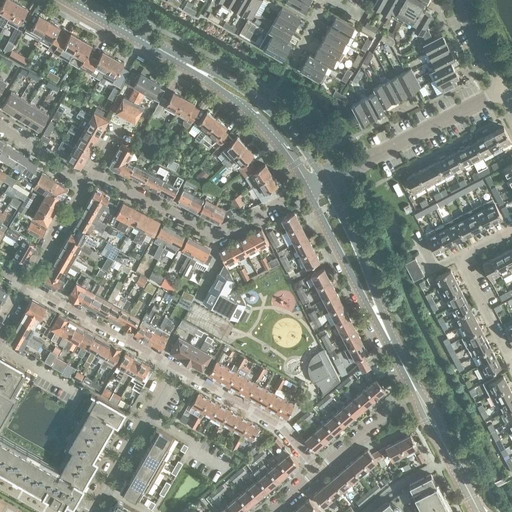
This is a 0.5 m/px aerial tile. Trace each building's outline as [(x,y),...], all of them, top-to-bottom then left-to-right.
[(0,17),(0,25),(3,27),(6,21),(18,2),(13,0),(4,0),(0,8),(0,10),(3,12),(0,17)] [(234,0),(231,6),(239,10),(244,0),(234,0)] [(255,0),(244,0),(239,10),(247,15),(254,3),(255,0)] [(303,12),(304,12),(308,4),(300,0),(285,0),(285,2),(303,12)] [(381,10),(386,0),(375,0),(373,6),(381,10)] [(386,0),(381,10),(389,15),(391,11),(391,10),(396,0),(386,0)] [(404,18),(414,0),(396,0),(391,10),(391,11),(404,18)] [(417,25),(425,11),(420,8),(424,1),(421,0),(414,0),(404,18),(417,25)] [(6,21),(16,27),(17,27),(28,8),(18,2),(6,21)] [(247,15),(249,16),(253,9),(256,11),(259,6),(254,3),(247,15)] [(301,17),(282,7),(277,15),(296,26),(301,17)] [(427,27),(433,15),(425,11),(417,25),(414,29),(423,34),(424,37),(430,34),(427,27)] [(39,39),(50,20),(39,14),(33,24),(30,22),(25,31),(39,39)] [(291,34),(296,26),(277,15),(273,23),(291,34)] [(354,28),(351,26),(335,17),(330,26),(349,36),(354,28)] [(61,27),(50,20),(39,39),(49,45),(48,48),(53,51),(61,38),(56,35),(61,27)] [(364,26),(375,32),(378,27),(367,21),(364,26)] [(273,23),(268,31),(269,32),(272,34),(273,33),(287,41),(291,34),(273,23)] [(349,36),(330,26),(326,34),(345,44),(349,36)] [(15,44),(22,30),(17,27),(16,27),(8,40),(15,44)] [(269,32),(265,40),(268,41),(287,51),(291,43),(287,41),(273,33),(272,34),(269,32)] [(63,47),(69,50),(66,56),(67,56),(64,61),(67,63),(68,62),(68,61),(81,38),(71,33),(63,47)] [(345,44),(326,34),(322,41),(340,52),(341,51),(345,44)] [(430,34),(424,37),(427,42),(423,44),(427,52),(446,42),(442,34),(433,39),(430,34)] [(68,62),(84,71),(92,57),(87,54),(92,45),(81,38),(68,61),(68,62)] [(363,44),(368,47),(371,40),(367,38),(363,44)] [(282,60),(287,51),(268,41),(265,40),(260,47),(282,60)] [(322,41),(317,49),(336,59),(340,61),(344,53),(341,51),(340,52),(322,41)] [(446,42),(427,52),(431,60),(451,50),(446,42)] [(317,49),(313,56),(327,65),(331,67),(336,59),(317,49)] [(103,50),(97,60),(92,57),(84,71),(100,79),(100,80),(114,57),(103,50)] [(451,50),(431,60),(435,68),(455,59),(451,50)] [(354,60),(359,62),(362,56),(358,53),(354,60)] [(21,54),(16,62),(24,66),(28,58),(21,54)] [(309,54),(305,62),(323,72),(327,65),(313,56),(309,54)] [(124,62),(114,57),(100,80),(100,79),(99,81),(103,83),(106,78),(112,82),(115,77),(120,80),(127,69),(122,66),(124,62)] [(435,79),(454,69),(450,61),(455,59),(435,68),(430,70),(435,79)] [(300,70),(318,81),(323,83),(327,75),(323,72),(305,62),(300,70)] [(437,95),(457,85),(454,80),(458,77),(454,69),(435,79),(440,89),(435,92),(437,95)] [(58,79),(60,75),(50,70),(47,74),(58,79)] [(68,73),(64,70),(57,83),(61,85),(68,73)] [(405,71),(412,83),(417,81),(415,76),(411,78),(407,70),(405,71)] [(397,75),(406,94),(415,90),(412,83),(405,71),(397,75)] [(152,97),(158,101),(165,89),(159,86),(160,83),(141,72),(139,75),(137,74),(134,80),(136,81),(134,84),(153,95),(152,97)] [(406,94),(397,75),(389,80),(398,99),(406,94)] [(398,99),(389,80),(381,84),(390,103),(398,99)] [(412,83),(415,90),(420,87),(417,81),(412,83)] [(390,103),(381,84),(372,88),(375,93),(375,92),(382,107),(383,106),(390,103)] [(114,99),(120,89),(114,85),(108,96),(114,99)] [(114,100),(110,108),(117,111),(117,114),(120,115),(122,114),(128,118),(129,120),(132,121),(134,121),(135,121),(143,106),(138,103),(144,92),(135,87),(129,98),(124,96),(120,103),(114,100)] [(175,113),(176,111),(176,112),(184,97),(174,91),(168,101),(161,97),(152,113),(159,117),(164,108),(175,113)] [(12,113),(21,98),(11,92),(2,107),(12,113)] [(367,97),(377,115),(386,111),(383,106),(382,107),(375,92),(375,93),(367,97)] [(176,112),(187,118),(185,121),(185,122),(185,124),(186,126),(188,127),(199,111),(193,108),(195,104),(184,97),(176,112)] [(377,115),(367,97),(359,101),(369,120),(377,115)] [(21,98),(12,113),(21,119),(30,103),(21,98)] [(369,120),(359,101),(351,105),(351,106),(350,107),(350,108),(351,111),(353,112),(354,111),(360,124),(369,120)] [(30,103),(21,119),(30,124),(40,109),(30,103)] [(60,105),(57,111),(62,114),(65,108),(60,105)] [(49,115),(40,109),(30,124),(40,130),(49,115)] [(109,119),(102,115),(95,111),(92,116),(81,109),(79,113),(104,127),(109,119)] [(59,119),(62,114),(57,111),(54,116),(59,119)] [(192,128),(198,133),(199,134),(195,139),(199,142),(217,119),(207,112),(197,124),(195,123),(192,128)] [(99,135),(104,127),(79,113),(77,116),(82,119),(80,124),(99,135)] [(217,148),(221,143),(220,143),(228,134),(228,135),(228,134),(224,130),(226,127),(217,119),(199,142),(202,144),(206,139),(217,148)] [(51,120),(48,127),(53,130),(56,123),(51,120)] [(72,125),(70,129),(95,143),(99,135),(80,124),(77,128),(72,125)] [(49,136),(53,130),(48,127),(44,133),(49,136)] [(493,132),(500,147),(511,142),(503,127),(493,132)] [(68,132),(73,135),(71,140),(76,143),(90,151),(95,143),(70,129),(68,132)] [(500,147),(493,132),(483,137),(491,152),(500,147)] [(221,161),(225,165),(246,145),(237,136),(233,140),(228,135),(228,134),(220,143),(221,143),(225,147),(220,151),(225,157),(221,161)] [(41,139),(48,144),(51,140),(43,136),(41,139)] [(491,152),(483,137),(473,142),(481,157),(491,152)] [(85,159),(90,151),(76,143),(74,148),(63,141),(61,145),(85,159)] [(0,156),(5,160),(13,148),(4,142),(0,149),(0,156)] [(481,157),(473,142),(464,147),(472,162),(481,157)] [(110,167),(127,176),(134,163),(128,160),(133,150),(121,143),(109,164),(110,167)] [(81,167),(85,159),(61,145),(58,148),(70,155),(67,159),(81,167)] [(237,159),(241,164),(238,167),(242,173),(254,164),(250,157),(254,154),(246,145),(225,165),(227,167),(231,163),(232,164),(237,159)] [(459,148),(459,150),(454,152),(462,167),(472,162),(464,147),(463,148),(462,146),(459,148)] [(164,159),(169,151),(164,147),(159,156),(164,159)] [(13,148),(5,160),(13,165),(21,153),(13,148)] [(462,167),(454,152),(445,157),(453,172),(462,167)] [(21,153),(13,165),(22,170),(30,158),(21,153)] [(453,172),(445,157),(435,162),(443,177),(453,172)] [(19,173),(25,177),(33,182),(40,171),(36,168),(39,163),(30,158),(22,170),(19,173)] [(496,162),(498,166),(505,163),(503,158),(496,162)] [(443,177),(435,162),(426,167),(433,182),(443,177)] [(511,162),(502,168),(508,178),(511,175),(511,162)] [(127,176),(143,184),(149,171),(134,163),(127,176)] [(265,164),(257,169),(254,164),(242,173),(245,177),(251,187),(253,185),(258,182),(260,181),(271,174),(265,164)] [(157,171),(161,173),(165,175),(168,170),(159,166),(157,171)] [(477,172),(479,176),(490,171),(487,166),(477,172)] [(433,182),(426,167),(416,172),(424,187),(433,182)] [(208,175),(202,169),(195,176),(201,182),(208,175)] [(143,184),(157,191),(164,179),(149,171),(143,184)] [(424,187),(416,172),(406,177),(414,192),(424,187)] [(44,191),(52,178),(42,173),(34,186),(43,192),(44,191)] [(4,181),(9,184),(13,186),(16,179),(8,174),(4,181)] [(279,185),(271,174),(260,181),(258,182),(265,194),(279,185)] [(172,199),(178,186),(183,178),(178,175),(173,184),(164,179),(157,191),(172,199)] [(458,182),(460,186),(467,183),(464,178),(458,182)] [(472,184),(474,188),(484,183),(482,178),(478,180),(472,184)] [(55,181),(50,189),(64,197),(68,190),(67,188),(55,181)] [(460,186),(458,182),(448,186),(451,191),(460,186)] [(14,194),(17,188),(13,186),(9,184),(6,188),(14,194)] [(107,200),(111,194),(99,188),(95,189),(91,197),(114,210),(116,206),(107,200)] [(438,192),(441,197),(448,193),(445,188),(438,192)] [(14,194),(15,195),(24,200),(27,195),(28,194),(21,190),(21,191),(17,189),(14,194)] [(50,189),(45,198),(58,206),(64,197),(50,189)] [(177,202),(187,207),(194,194),(184,189),(177,202)] [(204,199),(194,194),(187,207),(197,212),(204,199)] [(14,195),(9,202),(17,207),(21,199),(14,195)] [(33,198),(32,198),(27,195),(24,200),(22,203),(28,206),(33,198)] [(236,209),(243,205),(239,198),(237,195),(230,199),(236,209)] [(100,213),(103,208),(112,214),(114,210),(91,197),(86,205),(100,213)] [(45,198),(40,207),(53,215),(58,206),(45,198)] [(433,204),(435,208),(446,203),(443,198),(433,204)] [(502,218),(494,203),(492,198),(482,204),(492,223),(502,218)] [(199,213),(209,218),(216,205),(206,200),(199,213)] [(117,216),(121,218),(116,227),(120,230),(133,206),(124,201),(117,216)] [(28,206),(22,203),(18,210),(24,214),(28,206)] [(408,204),(403,207),(406,213),(411,211),(408,204)] [(492,223),(482,204),(472,209),(482,228),(492,223)] [(97,218),(100,213),(86,205),(81,214),(104,227),(106,224),(97,218)] [(209,218),(219,224),(220,222),(222,222),(235,216),(230,208),(225,210),(216,205),(209,218)] [(129,222),(135,225),(142,211),(133,206),(120,230),(124,232),(129,222)] [(48,224),(53,215),(40,207),(34,216),(48,224)] [(426,212),(424,208),(414,214),(416,218),(426,212)] [(462,214),(472,233),(482,228),(472,209),(462,214)] [(22,225),(41,236),(46,228),(32,220),(32,221),(27,218),(27,217),(18,211),(9,226),(10,226),(19,230),(22,225)] [(151,215),(142,211),(135,225),(132,230),(136,233),(133,240),(137,242),(151,215)] [(283,218),(289,231),(302,224),(295,212),(283,218)] [(81,214),(76,223),(89,231),(92,226),(102,232),(104,228),(104,227),(81,214)] [(453,219),(463,238),(472,233),(462,214),(453,219)] [(154,235),(161,220),(151,215),(137,242),(141,244),(147,231),(154,235)] [(443,224),(453,243),(463,238),(453,219),(443,224)] [(156,237),(154,242),(159,244),(153,256),(158,258),(161,254),(175,227),(164,222),(156,237)] [(89,231),(76,223),(70,234),(92,247),(97,240),(88,234),(89,231)] [(289,231),(295,243),(308,236),(302,224),(289,231)] [(434,229),(444,248),(453,243),(443,224),(434,229)] [(26,262),(36,244),(25,238),(26,236),(18,231),(19,230),(10,226),(5,235),(15,241),(15,242),(14,244),(15,246),(16,248),(19,249),(15,256),(26,262)] [(108,232),(114,235),(117,230),(110,227),(108,232)] [(178,248),(186,233),(175,227),(161,254),(164,256),(170,244),(178,248)] [(263,229),(252,234),(260,249),(270,243),(263,229)] [(266,232),(271,240),(276,237),(272,229),(266,232)] [(434,253),(435,253),(444,248),(434,229),(424,233),(434,253)] [(63,244),(77,252),(80,247),(85,249),(90,252),(92,247),(70,234),(69,235),(63,244)] [(249,254),(260,249),(252,234),(242,240),(249,254)] [(180,271),(184,273),(187,267),(201,241),(190,235),(182,250),(189,254),(180,271)] [(308,236),(295,243),(299,250),(295,252),(297,257),(302,255),(314,248),(308,236)] [(271,240),(274,246),(279,244),(276,237),(271,240)] [(242,240),(231,245),(239,260),(249,254),(242,240)] [(211,246),(201,241),(187,267),(184,273),(185,274),(189,272),(194,262),(195,263),(197,258),(203,261),(211,246)] [(74,258),(77,252),(63,244),(58,254),(81,268),(85,270),(87,265),(74,258)] [(120,249),(114,245),(107,256),(114,260),(120,250),(120,249)] [(228,265),(239,260),(231,245),(221,251),(228,265)] [(302,255),(308,267),(321,261),(314,248),(302,255)] [(502,254),(511,272),(511,249),(511,248),(502,254)] [(92,255),(102,259),(105,253),(94,249),(92,255)] [(277,252),(280,256),(279,257),(283,264),(289,262),(285,254),(284,254),(284,252),(285,251),(283,249),(277,252)] [(122,263),(125,265),(127,261),(130,256),(120,250),(114,260),(122,264),(122,263)] [(67,271),(69,266),(78,271),(81,268),(58,254),(53,262),(67,271)] [(511,272),(502,254),(492,259),(500,273),(502,277),(511,272)] [(130,256),(127,261),(125,265),(136,270),(141,261),(130,256)] [(276,257),(268,261),(270,267),(279,263),(276,257)] [(404,263),(407,269),(418,263),(415,257),(404,263)] [(482,264),(492,283),(496,281),(493,277),(500,273),(492,259),(482,264)] [(119,270),(122,264),(114,260),(111,265),(119,270)] [(53,262),(48,271),(62,279),(67,271),(53,262)] [(283,264),(289,276),(296,273),(293,267),(292,268),(289,262),(283,264)] [(407,269),(410,275),(421,269),(418,263),(407,269)] [(204,301),(237,320),(248,303),(229,266),(228,266),(227,264),(226,264),(221,273),(204,301)] [(312,274),(319,287),(331,280),(325,268),(312,274)] [(413,281),(415,280),(424,275),(421,269),(410,275),(413,281)] [(436,277),(441,287),(456,279),(451,269),(436,277)] [(44,281),(56,288),(62,279),(48,271),(43,279),(44,281)] [(161,283),(164,277),(152,271),(148,277),(161,283)] [(142,286),(147,279),(140,275),(136,282),(142,286)] [(69,295),(78,301),(86,287),(89,281),(90,278),(86,276),(85,279),(84,279),(81,284),(77,282),(69,295)] [(437,289),(442,298),(446,297),(461,289),(456,279),(441,287),(437,289)] [(319,287),(325,299),(337,292),(331,280),(319,287)] [(78,301),(87,305),(100,283),(95,281),(91,290),(86,287),(78,301)] [(155,293),(155,292),(156,293),(157,291),(156,290),(158,287),(149,282),(146,288),(155,293)] [(104,297),(99,294),(104,286),(100,283),(87,305),(96,311),(104,297)] [(9,292),(8,291),(0,286),(0,299),(3,301),(9,292)] [(96,311),(105,316),(118,294),(117,293),(119,288),(115,286),(107,299),(104,297),(96,311)] [(296,288),(300,297),(306,294),(301,286),(296,288)] [(451,306),(466,299),(461,289),(446,297),(451,306)] [(191,301),(194,295),(184,290),(181,296),(191,301)] [(499,295),(501,300),(511,295),(508,290),(499,295)] [(325,299),(331,311),(344,304),(337,292),(325,299)] [(105,316),(114,321),(127,299),(121,295),(118,294),(105,316)] [(300,297),(302,301),(303,302),(309,300),(306,294),(300,297)] [(32,298),(31,300),(26,309),(40,317),(41,316),(45,318),(45,319),(50,322),(56,311),(32,298)] [(114,321),(124,326),(131,312),(130,312),(126,310),(131,301),(127,299),(114,321)] [(456,316),(471,308),(466,299),(451,306),(456,316)] [(140,317),(135,315),(140,306),(135,303),(130,312),(131,312),(124,326),(132,331),(140,317)] [(350,316),(344,304),(331,311),(337,322),(337,323),(350,316)] [(149,340),(156,344),(177,307),(175,306),(169,318),(165,316),(160,325),(161,325),(160,327),(158,326),(149,340)] [(171,322),(172,319),(174,317),(175,317),(178,312),(177,311),(178,308),(177,307),(156,344),(161,347),(174,324),(171,322)] [(134,332),(137,333),(143,337),(157,311),(152,308),(146,319),(143,317),(134,332)] [(461,326),(476,318),(471,308),(456,316),(461,326)] [(21,319),(35,327),(40,317),(26,309),(21,319)] [(308,312),(313,321),(318,318),(314,310),(308,312)] [(143,337),(149,340),(158,326),(151,322),(152,320),(154,321),(159,312),(157,311),(143,337)] [(55,329),(51,338),(55,341),(60,332),(67,318),(59,313),(51,327),(55,329)] [(356,328),(350,316),(337,323),(337,322),(332,325),(335,332),(334,332),(336,337),(343,333),(344,335),(356,328)] [(77,323),(67,318),(60,332),(64,334),(59,343),(64,346),(77,323)] [(318,318),(313,321),(310,322),(312,327),(315,326),(316,327),(321,324),(318,318)] [(476,318),(461,326),(466,335),(466,336),(481,328),(476,318)] [(29,337),(41,344),(44,339),(32,332),(35,327),(21,319),(15,329),(29,337)] [(74,340),(78,342),(86,328),(77,323),(64,346),(63,348),(69,351),(74,340)] [(78,342),(82,344),(77,354),(82,356),(87,347),(95,333),(86,328),(78,342)] [(344,335),(350,347),(363,340),(356,328),(344,335)] [(461,338),(462,338),(466,347),(468,347),(486,337),(481,328),(466,336),(466,335),(461,338)] [(9,340),(23,348),(26,341),(38,348),(41,344),(29,337),(15,329),(9,340)] [(87,347),(91,349),(86,359),(91,362),(91,361),(104,338),(95,333),(87,347)] [(321,337),(325,345),(331,342),(326,334),(321,337)] [(181,358),(190,342),(179,336),(170,351),(172,352),(172,354),(175,355),(177,355),(181,357),(181,358)] [(476,354),(491,347),(486,337),(468,347),(472,356),(475,354),(476,354)] [(101,355),(105,357),(113,343),(104,338),(91,361),(96,364),(101,355)] [(350,347),(363,372),(363,373),(372,368),(365,355),(369,353),(363,340),(350,347)] [(181,358),(191,364),(200,348),(190,342),(181,358)] [(328,351),(334,348),(331,342),(325,345),(328,351)] [(112,367),(122,348),(113,343),(105,357),(100,366),(105,369),(107,364),(112,367)] [(231,356),(234,351),(229,347),(226,353),(231,356)] [(476,354),(481,364),(496,357),(491,347),(476,354)] [(203,369),(211,354),(200,348),(191,364),(192,364),(192,363),(196,366),(196,367),(199,369),(201,368),(203,369)] [(317,380),(319,385),(323,394),(340,380),(324,348),(318,351),(318,352),(313,357),(310,362),(309,369),(311,375),(314,381),(313,382),(317,380)] [(44,361),(50,364),(51,364),(57,354),(58,355),(59,353),(53,350),(52,351),(50,350),(44,361)] [(117,365),(122,367),(116,378),(119,380),(134,355),(126,350),(117,365)] [(225,352),(221,350),(216,359),(220,361),(225,352)] [(234,364),(232,368),(227,365),(219,379),(229,385),(245,356),(241,354),(235,365),(234,364)] [(129,371),(133,374),(141,359),(134,355),(119,380),(123,382),(129,371)] [(0,468),(32,487),(50,497),(50,498),(58,503),(60,498),(67,502),(71,494),(76,498),(83,485),(97,461),(93,458),(113,423),(115,424),(119,419),(121,420),(125,413),(97,396),(96,397),(97,398),(69,446),(73,449),(59,472),(0,438),(0,423),(15,397),(11,395),(24,372),(25,371),(0,356),(0,468)] [(52,366),(61,371),(66,362),(56,356),(53,361),(54,361),(52,366)] [(248,372),(241,368),(247,357),(245,356),(229,385),(238,390),(246,376),(248,372)] [(456,365),(461,362),(457,356),(453,358),(456,365)] [(333,360),(341,376),(347,373),(339,357),(333,360)] [(476,366),(483,379),(490,375),(489,373),(501,367),(496,357),(481,364),(476,366)] [(132,387),(136,389),(150,364),(141,359),(133,374),(131,379),(135,381),(132,387)] [(209,374),(219,379),(227,365),(217,359),(209,374)] [(66,362),(61,371),(62,372),(61,373),(68,377),(74,366),(66,362)] [(263,373),(266,368),(260,365),(258,370),(263,373)] [(263,373),(258,370),(255,375),(260,378),(263,373)] [(80,380),(81,379),(83,374),(77,371),(73,377),(80,380)] [(489,395),(508,385),(503,375),(496,379),(495,377),(483,383),(489,395)] [(83,380),(90,384),(92,380),(85,376),(83,380)] [(238,390),(248,396),(256,381),(246,376),(238,390)] [(280,376),(277,381),(282,384),(285,379),(280,376)] [(349,376),(342,381),(346,386),(352,380),(349,376)] [(376,378),(366,386),(375,397),(386,388),(376,378)] [(99,390),(102,385),(92,380),(90,384),(99,390)] [(248,396),(258,401),(266,387),(256,381),(248,396)] [(280,389),(282,384),(277,381),(274,386),(280,389)] [(342,381),(336,386),(340,391),(346,386),(342,381)] [(289,388),(294,391),(295,391),(298,386),(292,383),(289,388)] [(499,403),(511,395),(511,392),(508,385),(489,395),(494,405),(499,402),(499,403)] [(366,386),(356,395),(365,406),(375,397),(366,386)] [(111,391),(105,387),(101,394),(107,398),(111,391)] [(258,401),(267,406),(275,392),(266,387),(258,401)] [(299,398),(304,390),(300,387),(295,396),(299,398)] [(469,389),(472,396),(477,393),(473,387),(469,389)] [(191,405),(202,411),(209,397),(199,391),(191,405)] [(275,392),(267,406),(276,411),(284,397),(275,392)] [(109,399),(116,403),(120,397),(112,393),(109,399)] [(284,397),(276,411),(287,417),(295,403),(289,399),(291,395),(287,393),(284,397)] [(329,393),(323,398),(327,403),(333,398),(329,393)] [(356,395),(346,404),(355,415),(365,406),(356,395)] [(504,412),(511,407),(511,395),(499,403),(504,412)] [(116,403),(124,408),(128,403),(120,397),(116,403)] [(202,411),(212,416),(219,403),(209,397),(202,411)] [(323,398),(316,403),(320,408),(327,403),(323,398)] [(212,416),(222,422),(229,408),(219,403),(212,416)] [(481,412),(485,410),(482,403),(477,405),(481,412)] [(346,404),(336,413),(345,423),(355,415),(346,404)] [(222,422),(232,428),(240,414),(229,408),(222,422)] [(309,410),(302,415),(306,420),(312,415),(309,410)] [(336,413),(325,421),(335,432),(345,423),(336,413)] [(189,425),(192,420),(182,414),(179,419),(189,425)] [(241,433),(249,419),(240,414),(232,428),(241,433)] [(192,420),(198,423),(201,418),(195,415),(192,420)] [(302,415),(296,421),(300,425),(306,420),(302,415)] [(260,425),(250,420),(249,419),(241,433),(238,439),(241,440),(244,435),(252,439),(260,425)] [(198,423),(192,420),(189,425),(195,428),(198,423)] [(325,421),(315,430),(324,441),(335,432),(325,421)] [(491,431),(495,429),(492,422),(487,425),(491,431)] [(212,431),(218,434),(221,429),(215,426),(212,431)] [(157,427),(150,438),(153,440),(169,449),(175,438),(157,427)] [(315,430),(305,439),(314,449),(324,441),(315,430)] [(218,434),(212,431),(210,436),(215,439),(218,434)] [(410,434),(395,441),(401,454),(412,448),(420,463),(424,461),(420,452),(416,446),(410,434)] [(233,442),(238,445),(241,440),(238,439),(235,437),(233,442)] [(273,441),(279,448),(283,444),(277,437),(273,441)] [(153,440),(147,450),(163,459),(169,449),(153,440)] [(395,441),(379,449),(383,456),(389,453),(391,459),(401,454),(395,441)] [(501,450),(505,448),(502,441),(497,444),(501,450)] [(238,445),(233,442),(230,447),(235,451),(238,445)] [(256,445),(247,452),(250,456),(259,448),(256,445)] [(367,448),(362,452),(372,464),(377,459),(383,456),(379,449),(372,453),(367,448)] [(262,449),(256,455),(260,459),(266,454),(262,449)] [(279,461),(288,472),(298,463),(289,452),(286,449),(282,452),(284,456),(279,461)] [(147,450),(141,461),(160,471),(166,461),(163,459),(147,450)] [(362,452),(352,461),(362,472),(372,464),(362,452)] [(253,465),(260,459),(256,455),(249,460),(253,465)] [(141,461),(135,471),(154,482),(160,471),(141,461)] [(278,481),(288,472),(279,461),(269,469),(269,470),(278,481)] [(352,461),(343,469),(352,480),(362,472),(352,461)] [(264,463),(264,464),(253,472),(258,478),(259,478),(268,489),(278,481),(269,470),(269,469),(264,463)] [(242,466),(236,472),(240,476),(246,471),(242,466)] [(343,469),(333,477),(343,489),(352,480),(343,469)] [(148,493),(154,482),(135,471),(130,481),(129,481),(145,490),(145,491),(148,493)] [(234,481),(240,476),(236,472),(230,477),(234,481)] [(333,477),(323,486),(333,497),(343,489),(333,477)] [(259,478),(258,478),(248,487),(258,498),(268,489),(259,478)] [(442,511),(425,478),(404,489),(416,511),(442,511)] [(127,479),(120,490),(139,501),(145,491),(145,490),(129,481),(130,481),(127,479)] [(377,483),(370,489),(374,494),(381,488),(377,483)] [(222,484),(216,489),(220,494),(226,488),(222,484)] [(323,486),(313,494),(323,506),(333,497),(323,486)] [(248,506),(258,498),(248,487),(238,495),(248,506)] [(214,499),(220,494),(216,489),(210,494),(214,499)] [(370,489),(362,495),(367,500),(374,494),(370,489)] [(238,495),(228,504),(235,511),(240,511),(248,506),(238,495)] [(355,501),(359,506),(367,500),(362,495),(355,501)] [(309,498),(299,506),(304,511),(319,511),(320,511),(318,510),(309,498)] [(139,511),(118,500),(114,507),(116,508),(113,511),(139,511)] [(398,511),(389,500),(373,511),(398,511)]
